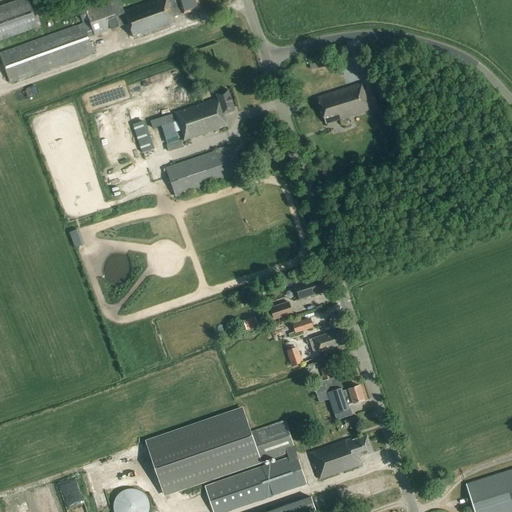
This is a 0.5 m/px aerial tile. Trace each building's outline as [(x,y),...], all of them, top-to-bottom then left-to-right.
[(0,41),(41,27),(31,0),(22,0),(0,8),(0,41)] [(94,37),(119,28),(108,0),(101,0),(83,6),(89,22),(93,32),(94,37)] [(156,0),(125,10),(133,35),(140,32),(141,34),(174,23),(172,17),(183,14),(200,9),(196,0),(156,0)] [(83,6),(77,9),(83,25),(87,35),(93,32),(89,22),(83,6)] [(87,35),(83,25),(0,54),(0,57),(10,85),(94,54),(87,35)] [(372,80),(379,101),(388,99),(381,78),(372,80)] [(362,84),(317,98),(325,125),(371,111),(362,84)] [(235,111),(228,90),(216,94),(217,99),(173,114),(183,142),(227,127),(223,115),(235,111)] [(389,129),(393,140),(399,138),(395,127),(389,129)] [(168,153),(175,151),(173,144),(166,147),(168,153)] [(244,176),(234,147),(166,170),(176,199),(244,176)] [(390,262),(387,254),(380,257),(383,264),(390,262)] [(293,285),(298,299),(299,301),(322,294),(317,277),(293,285)] [(267,321),(268,325),(292,318),(291,315),(292,315),(288,303),(270,309),(273,319),(267,321)] [(242,322),(246,332),(258,328),(254,317),(242,322)] [(294,332),(288,334),(290,339),(304,335),(303,331),(313,328),(310,318),(292,324),(294,332)] [(313,355),(345,344),(341,330),(309,341),(313,355)] [(292,368),(303,364),(297,349),(286,353),(292,368)] [(343,391),(338,376),(331,379),(328,368),(320,370),(323,380),(313,384),(319,403),(329,400),(336,420),(352,415),(350,409),(348,410),(347,406),(352,404),(364,400),(359,386),(343,391)] [(285,422),(251,434),(242,410),(146,443),(164,495),(286,453),(288,459),(205,487),(213,511),(223,511),(306,484),(296,456),(294,450),(285,422)] [(347,420),(349,427),(359,424),(357,417),(347,420)] [(372,453),(366,436),(352,441),(352,439),(310,454),(319,480),(361,465),(358,457),(372,453)] [(511,511),(511,469),(466,485),(474,511),(511,511)] [(134,490),(129,489),(127,490),(124,490),(121,492),(118,494),(116,498),(114,501),(113,505),(113,509),(113,511),(147,511),(149,509),(149,506),(148,502),(147,499),(145,496),(142,493),(138,491),(134,490)] [(272,511),(314,511),(310,499),(272,511)]
